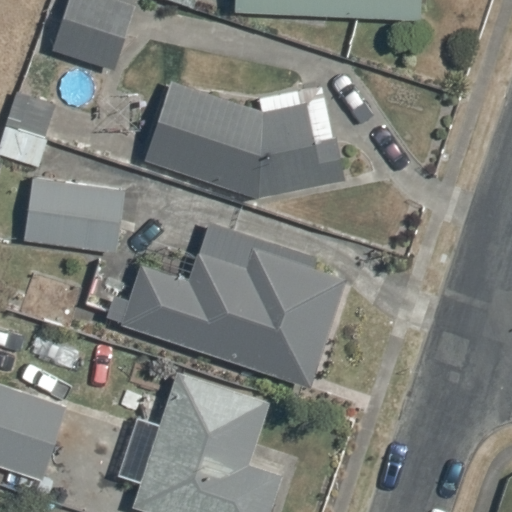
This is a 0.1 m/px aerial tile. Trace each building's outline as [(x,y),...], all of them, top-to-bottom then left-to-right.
[(129,0),(57,0),(39,63),(105,82),(129,0)] [(416,0),(229,0),(229,4),(416,13),(416,0)] [(333,179),(319,96),(258,107),(157,78),(135,155),(256,190),(333,179)] [(48,99),(4,89),(0,110),(0,152),(35,160),(48,99)] [(125,187),(34,177),(27,236),(118,247),(125,187)] [(303,378),(337,268),(249,241),(243,262),(197,248),(189,276),(133,259),(114,320),(303,378)] [(264,396),(175,369),(159,418),(133,410),(113,475),(143,484),(137,505),(161,511),(260,511),(275,467),(245,458),(264,396)] [(59,403),(0,381),(0,463),(33,475),(59,403)]
